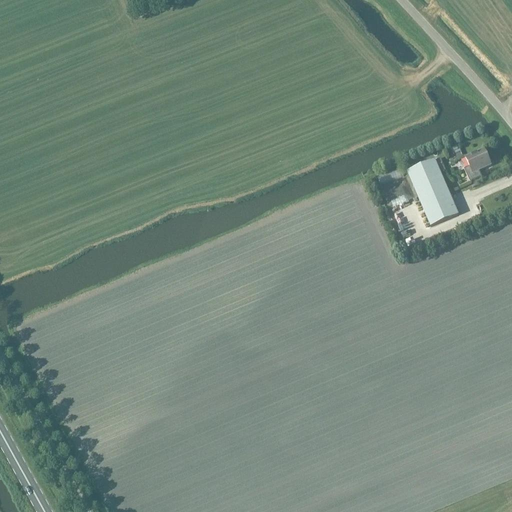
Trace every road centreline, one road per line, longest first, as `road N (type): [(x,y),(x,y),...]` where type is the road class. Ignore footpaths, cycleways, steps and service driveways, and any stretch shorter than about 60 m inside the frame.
road 1 (unclassified): [(92,511),(0,343)]
road 2 (unclassified): [(511,122),(401,0)]
